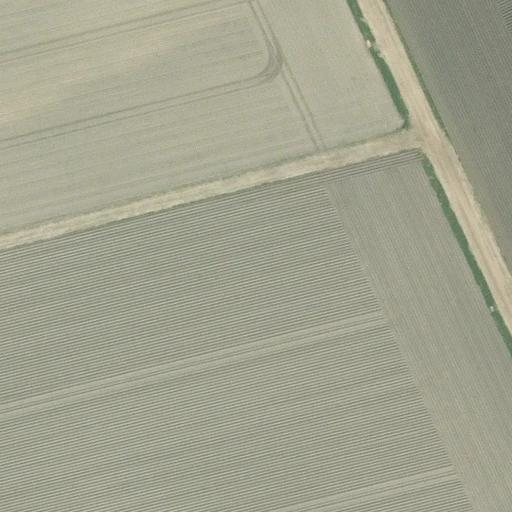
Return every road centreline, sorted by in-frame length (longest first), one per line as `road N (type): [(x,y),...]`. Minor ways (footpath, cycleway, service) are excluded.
road 1 (track): [(0,241),(432,132)]
road 2 (track): [(432,132),(511,305)]
road 3 (track): [(370,0),(432,132)]
